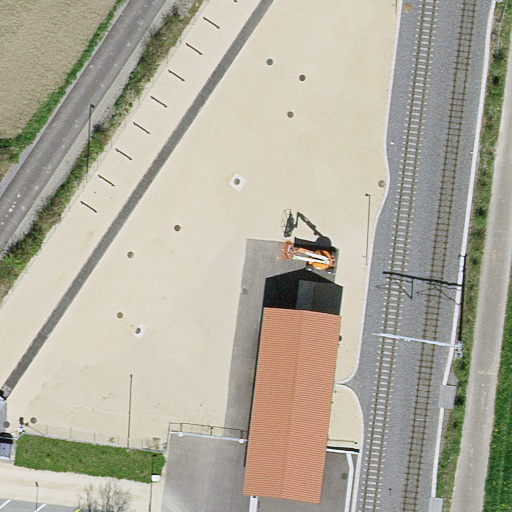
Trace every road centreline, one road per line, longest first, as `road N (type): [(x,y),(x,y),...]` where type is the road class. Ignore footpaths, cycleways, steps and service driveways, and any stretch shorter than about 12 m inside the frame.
road 1 (track): [(475,511),(511,221)]
road 2 (track): [(149,0),(0,226)]
